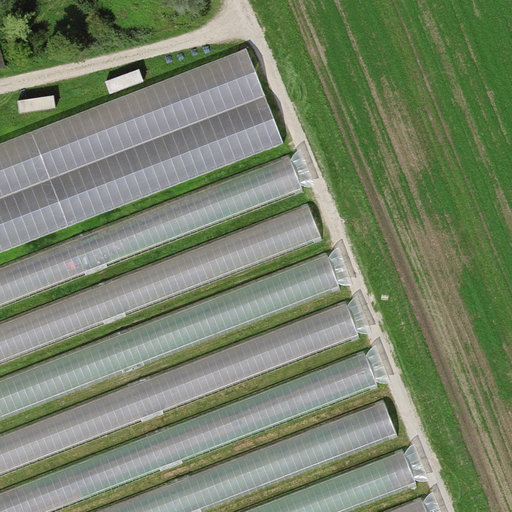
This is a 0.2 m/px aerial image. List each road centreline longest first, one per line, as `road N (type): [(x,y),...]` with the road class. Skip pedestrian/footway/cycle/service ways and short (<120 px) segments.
road 1 (track): [(241,0),(448,511)]
road 2 (track): [(0,88),(251,24)]
